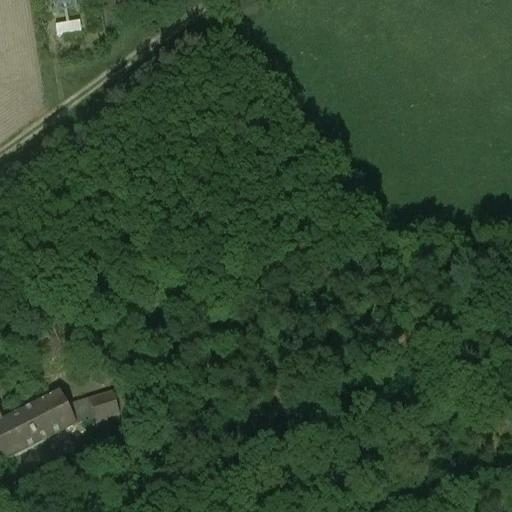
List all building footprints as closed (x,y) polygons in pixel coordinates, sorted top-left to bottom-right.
[(59,35),(89,30),(87,19),(57,25),(59,35)] [(113,395),(90,402),(96,422),(96,425),(107,421),(120,418),(113,395)] [(65,410),(57,396),(35,407),(2,424),(0,424),(0,453),(5,464),(74,428),(65,410)] [(90,402),(65,410),(74,428),(96,422),(90,402)] [(107,421),(96,425),(99,432),(109,429),(107,421)]
